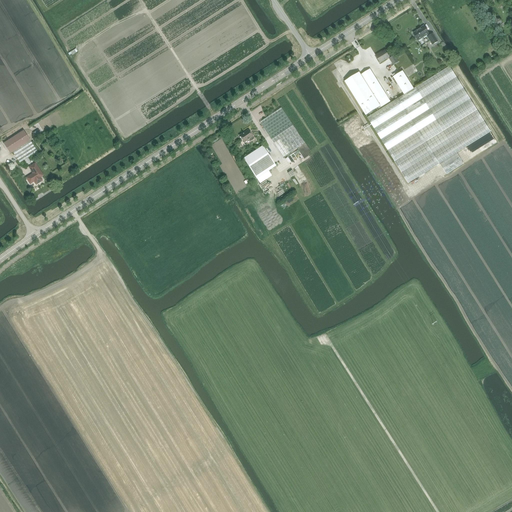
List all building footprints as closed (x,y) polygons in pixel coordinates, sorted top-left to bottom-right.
[(424,26),(419,28),(420,29),(413,33),(418,41),(427,35),(428,37),(433,45),(438,41),(433,33),(430,35),(429,34),(424,26)] [(380,63),(389,57),(385,51),(380,54),(380,53),(376,56),(380,63)] [(394,55),(390,58),(394,65),(399,62),(394,55)] [(404,95),(367,118),(395,161),(408,183),(491,132),(477,110),(457,79),(450,66),(414,89),(414,88),(413,89),(404,94),(404,95)] [(361,75),(378,102),(387,96),(370,69),(361,75)] [(403,71),(393,77),(404,94),(413,89),(414,88),(405,74),(403,71)] [(378,102),(361,75),(359,72),(345,82),(366,116),(381,106),(378,102)] [(281,108),(268,116),(260,122),(283,158),(304,144),(281,108)] [(360,131),(364,137),(369,134),(365,128),(360,131)] [(10,154),(13,152),(30,141),(24,130),(3,143),(10,154)] [(244,143),(253,137),(248,130),(239,135),(244,143)] [(37,152),(30,141),(13,152),(20,163),(37,152)] [(210,164),(214,162),(205,146),(203,147),(204,150),(203,151),(204,154),(208,152),(210,154),(206,157),(210,164)] [(257,178),(272,168),(276,166),(262,146),(243,159),(257,178)] [(457,153),(440,164),(447,175),(464,164),(457,153)] [(36,184),(42,181),(41,180),(39,178),(43,176),(35,163),(29,167),(32,172),(33,172),(33,175),(32,174),(26,178),(30,184),(34,181),(36,184)] [(299,179),(304,175),(298,165),(292,169),(299,179)] [(266,186),(273,183),(270,177),(263,180),(266,186)] [(308,178),(305,180),(308,187),(310,192),(314,190),(308,178)] [(281,186),(275,189),(280,200),(286,197),(281,186)]
